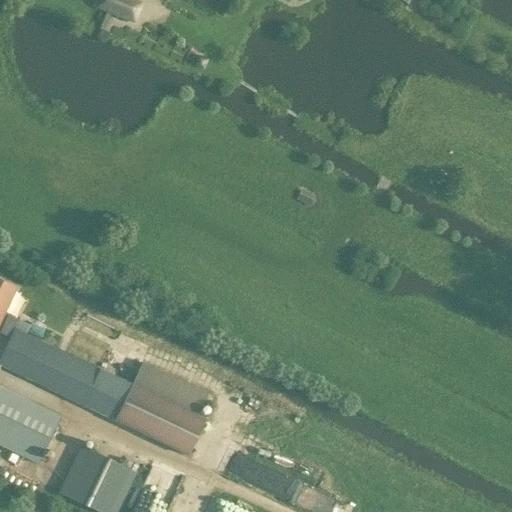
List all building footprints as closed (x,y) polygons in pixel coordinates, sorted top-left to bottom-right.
[(133,0),(102,0),(100,8),(128,19),(134,0),(133,0)] [(193,67),(202,71),(207,61),(197,57),(193,67)] [(301,190),(296,200),(309,206),(314,196),(301,190)] [(0,322),(16,290),(0,282),(0,322)] [(0,331),(0,333),(10,339),(14,330),(23,334),(27,326),(18,322),(7,316),(0,331)] [(0,366),(188,456),(205,422),(14,330),(10,339),(0,359),(0,366)] [(0,446),(38,465),(61,418),(0,388),(0,446)] [(317,482),(323,469),(287,455),(290,447),(248,430),(239,452),(317,482)] [(94,511),(117,511),(136,474),(82,448),(59,495),(94,511)] [(167,511),(182,481),(152,467),(131,511),(167,511)] [(251,511),(222,499),(216,511),(251,511)]
